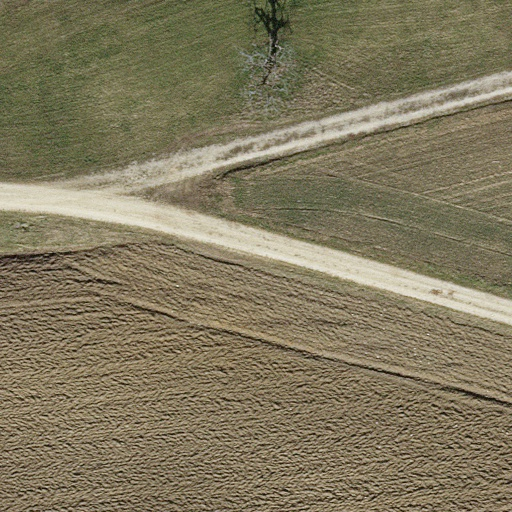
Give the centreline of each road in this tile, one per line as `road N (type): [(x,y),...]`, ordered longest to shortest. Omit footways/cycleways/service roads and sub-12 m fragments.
road 1 (track): [(0,194),(73,195),(177,218),(511,311)]
road 2 (track): [(73,195),(511,81)]
